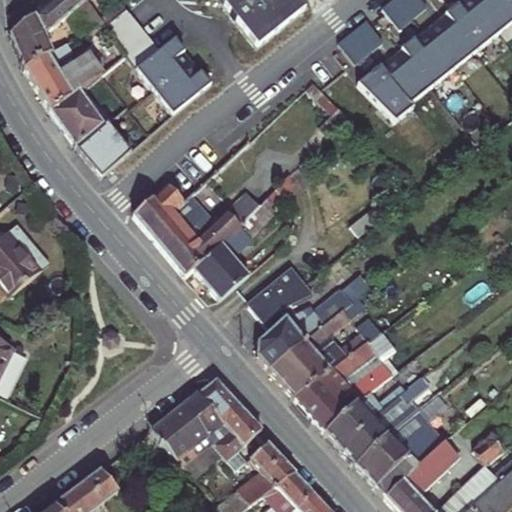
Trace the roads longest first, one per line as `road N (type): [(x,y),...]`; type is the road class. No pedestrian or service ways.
road 1 (residential): [(100,220),(358,0)]
road 2 (residential): [(0,510),(212,347)]
road 3 (tertiary): [(212,347),(362,511)]
road 4 (tertiary): [(0,80),(100,220)]
road 5 (tertiary): [(100,220),(212,347)]
